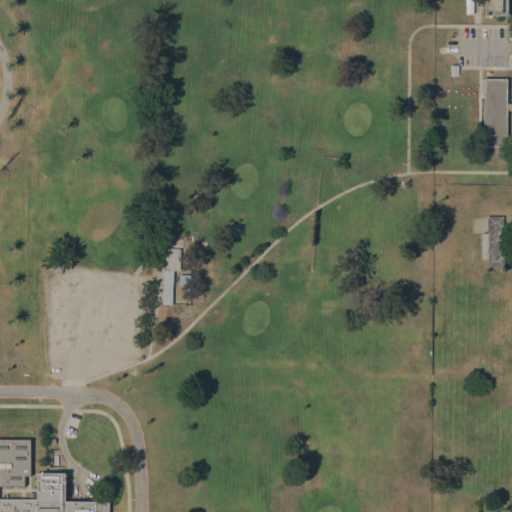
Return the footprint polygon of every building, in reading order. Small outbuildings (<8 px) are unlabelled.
[(507,15),(507,0),(486,0),(487,15),(507,15)] [(449,64),(457,64),(457,66),(458,75),(449,75),(449,64)] [(507,102),(511,102),(510,105),(510,109),(507,109),(507,146),(505,146),(505,153),(492,153),(492,146),(484,146),(484,77),(507,78),(507,102)] [(503,216),(504,228),(500,228),(500,255),(504,255),(504,267),(487,267),(487,259),(482,259),(481,233),(487,233),(487,216),(503,216)] [(164,269),(165,270),(166,248),(181,249),(183,249),(182,270),(180,270),(174,270),(172,305),(162,305),(164,269)] [(0,511),(0,439),(30,439),(30,475),(28,475),(24,475),(24,486),(0,486),(0,498),(35,499),(36,472),(65,473),(65,501),(96,501),(96,498),(111,499),(111,511),(0,511)]
